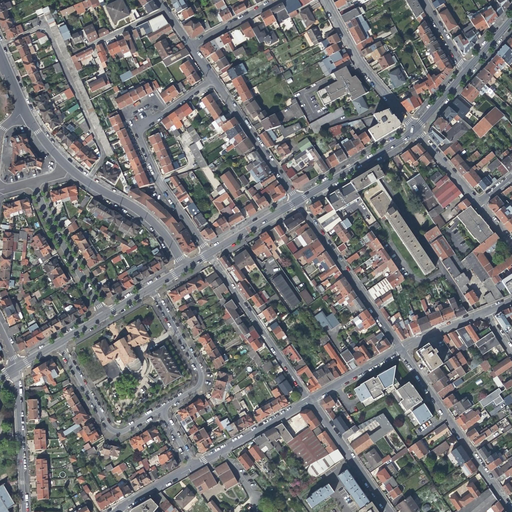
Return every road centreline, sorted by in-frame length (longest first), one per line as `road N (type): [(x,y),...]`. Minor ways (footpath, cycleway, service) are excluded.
road 1 (residential): [(213,78),(136,132),(156,179),(208,253)]
road 2 (residential): [(399,348),(511,511)]
road 3 (residential): [(399,348),(296,201)]
road 4 (residential): [(208,253),(309,400)]
road 5 (residential): [(414,129),(359,64),(323,0)]
road 6 (residential): [(183,268),(137,209),(67,168)]
road 7 (residential): [(102,315),(31,181)]
road 8 (residential): [(153,293),(200,373),(198,385),(159,410)]
road 9 (residential): [(159,410),(110,432),(61,349)]
road 10 (residential): [(296,201),(213,78)]
road 11 (residential): [(16,366),(24,511)]
road 12 (residential): [(414,129),(296,201)]
road 13 (residential): [(387,511),(309,400)]
road 14 (residential): [(192,465),(309,400)]
